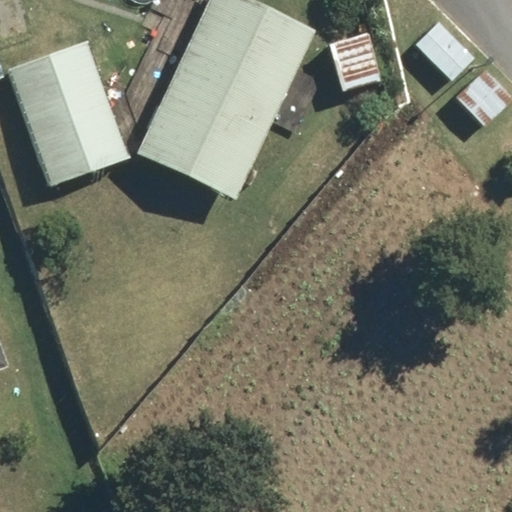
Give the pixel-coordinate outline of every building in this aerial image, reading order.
[(302,42),(203,0),(200,0),(130,166),(232,209),(302,42)] [(442,22),(408,54),(445,93),(479,61),(442,22)] [(360,40),(321,49),(332,103),(372,95),(360,40)] [(82,53),(0,83),(0,93),(41,206),(127,175),(82,53)] [(511,99),(483,72),(448,108),(478,138),(511,104),(511,99)]
